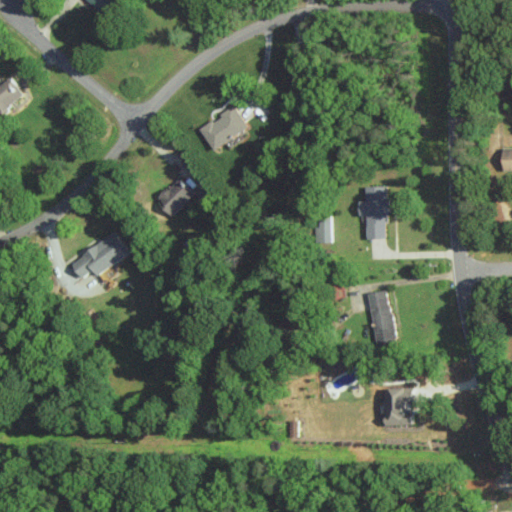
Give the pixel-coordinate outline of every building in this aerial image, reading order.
[(86,0),(105,14),(115,0),(86,0)] [(0,84),(0,112),(23,96),(10,77),(0,84)] [(199,128),(213,149),(247,127),(233,105),(199,128)] [(511,147),(502,148),(503,170),(511,170),(511,147)] [(156,199),(170,215),(194,194),(179,178),(156,199)] [(367,239),(388,238),(387,186),(365,186),(365,200),(358,200),(359,216),(366,215),(367,239)] [(94,270),(96,273),(129,254),(116,233),(70,260),(80,278),(94,270)] [(368,292),(376,349),(396,346),(388,290),(368,292)] [(415,403),(415,387),(383,388),(384,425),(412,425),(411,403),(415,403)]
